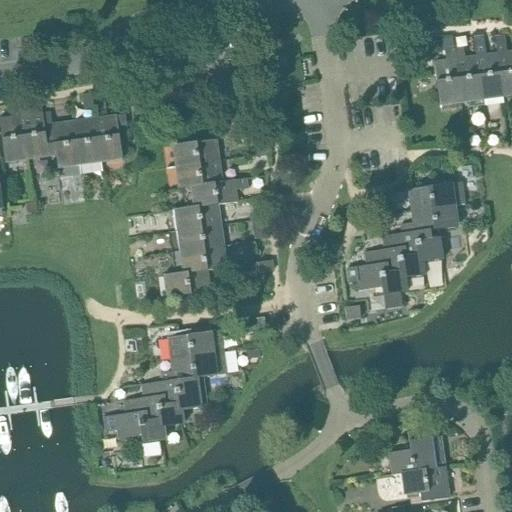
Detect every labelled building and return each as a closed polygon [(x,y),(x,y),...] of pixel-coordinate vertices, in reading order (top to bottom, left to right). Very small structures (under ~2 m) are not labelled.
[(451,39),(435,41),(436,51),(442,50),(452,49),(451,39)] [(505,41),(494,43),(496,55),(502,100),(503,100),(511,98),(511,52),(506,53),(505,41)] [(484,44),(473,46),(474,58),(480,103),(482,103),(502,100),(496,55),(485,56),(484,44)] [(463,47),(452,49),(460,106),(462,105),(480,103),(474,58),(465,59),(463,47)] [(444,62),(433,63),(439,109),(460,106),(452,49),(442,50),(444,62)] [(91,94),(79,96),(83,112),(94,110),(91,94)] [(30,104),(19,106),(27,163),(48,160),(46,149),(43,127),(42,115),(31,116),(30,104)] [(10,119),(0,120),(0,135),(4,166),(27,163),(19,106),(9,107),(10,119)] [(49,114),(42,115),(43,127),(51,126),(49,114)] [(98,119),(94,120),(100,166),(105,165),(122,163),(121,154),(127,154),(125,141),(119,142),(118,131),(126,130),(125,116),(98,119)] [(73,123),(72,123),(79,169),(81,168),(100,166),(94,120),(73,123)] [(43,127),(46,149),(48,160),(55,159),(56,172),(79,169),(72,123),(51,126),(43,127)] [(271,157),(268,138),(253,140),(255,159),(271,157)] [(216,141),(170,147),(173,168),(219,162),(216,141)] [(219,162),(173,168),(175,189),(181,188),(222,183),(219,162)] [(222,183),(181,188),(182,191),(184,210),(184,212),(218,207),(237,204),(236,193),(248,191),(246,180),(222,183)] [(462,184),(407,192),(409,211),(409,212),(455,205),(464,204),(462,184)] [(377,196),(362,198),(364,209),(379,207),(377,196)] [(411,225),(399,227),(400,235),(437,231),(458,228),(455,205),(409,212),(411,225)] [(184,212),(173,213),(175,234),(221,227),(218,207),(184,212)] [(269,240),(266,220),(251,222),(253,242),(269,240)] [(221,227),(175,234),(178,254),(224,248),(221,227)] [(383,251),(363,254),(365,268),(383,265),(385,277),(404,274),(405,281),(425,279),(423,265),(442,262),(439,239),(438,239),(437,231),(400,235),(381,238),(383,251)] [(224,248),(178,254),(181,276),(208,273),(227,271),(224,248)] [(257,265),(258,275),(273,273),(272,262),(257,265)] [(345,271),(346,286),(356,285),(357,292),(381,289),(384,319),(404,316),(401,295),(406,295),(405,281),(404,274),(385,277),(383,265),(365,268),(345,271)] [(181,276),(167,278),(169,300),(170,308),(186,306),(199,305),(198,296),(210,294),(208,273),(181,276)] [(348,309),(343,309),(344,322),(350,321),(359,320),(358,308),(348,309)] [(212,333),(166,339),(168,359),(224,352),(222,337),(212,338),(212,333)] [(258,350),(244,352),(245,360),(259,359),(258,350)] [(170,374),(158,375),(159,384),(160,385),(204,380),(227,377),(224,352),(168,359),(170,374)] [(160,385),(141,387),(143,400),(162,397),(163,408),(181,405),(182,413),(208,410),(204,380),(160,385)] [(143,400),(122,403),(124,417),(145,414),(146,423),(164,421),(164,429),(184,427),(182,413),(181,405),(163,408),(162,397),(143,400)] [(124,417),(113,418),(115,432),(115,438),(116,442),(140,438),(141,446),(159,443),(161,443),(166,442),(164,429),(164,421),(146,423),(145,414),(124,417)] [(391,477),(400,476),(420,472),(436,470),(431,440),(420,441),(419,431),(407,433),(409,452),(387,455),(391,477)] [(445,468),(436,470),(420,472),(400,476),(403,498),(423,495),(424,503),(449,500),(445,468)]
